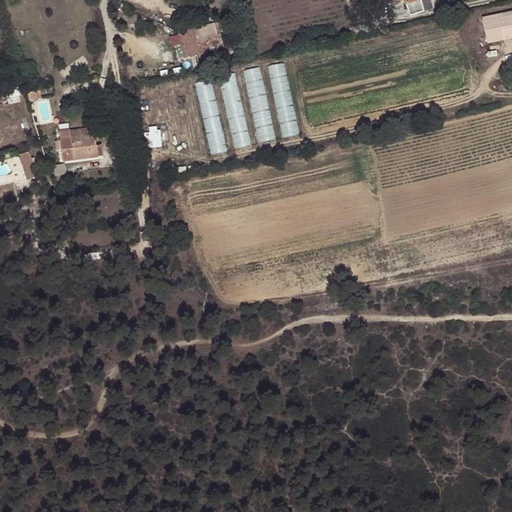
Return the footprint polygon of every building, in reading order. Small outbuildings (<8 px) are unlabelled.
[(404,0),(406,5),(407,4),(410,13),(424,10),(420,0),(404,0)] [(420,0),(424,10),(433,7),(430,0),(420,0)] [(511,12),(482,19),(488,43),(511,38),(511,12)] [(347,30),(349,37),(366,33),(364,26),(347,30)] [(186,41),(180,37),(182,45),(183,45),(186,56),(192,55),(193,60),(204,58),(202,48),(222,43),(218,28),(198,33),(198,32),(191,34),(186,41)] [(268,66),(283,138),(300,135),(284,63),(268,66)] [(244,71),(259,143),(276,140),(260,67),(244,71)] [(219,77),(234,149),(251,145),(236,73),(219,77)] [(195,83),(211,155),(228,151),(212,79),(195,83)] [(39,90),(27,93),(29,100),(41,98),(39,90)] [(148,147),(162,146),(160,125),(147,126),(148,147)] [(97,154),(102,153),(102,145),(96,145),(94,127),(59,132),(63,160),(98,156),(97,154)] [(32,150),(21,153),(26,177),(37,175),(32,150)] [(64,175),(63,164),(53,165),(54,176),(64,175)]
